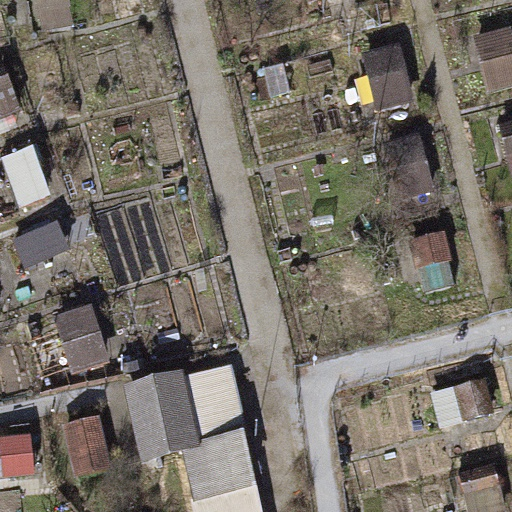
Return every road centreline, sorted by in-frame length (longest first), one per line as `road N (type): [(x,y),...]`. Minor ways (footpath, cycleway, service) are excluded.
road 1 (track): [(314,378),(511,326)]
road 2 (track): [(330,511),(314,378)]
